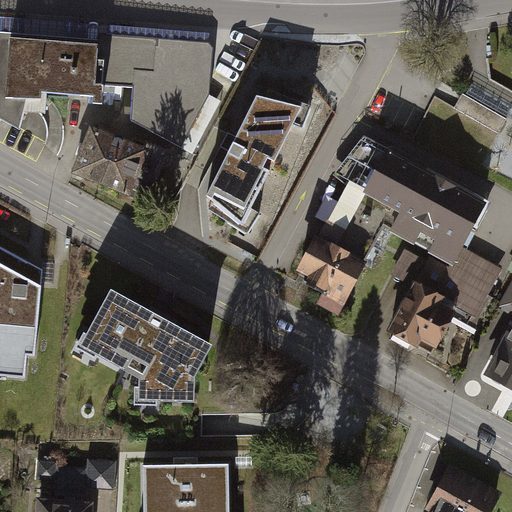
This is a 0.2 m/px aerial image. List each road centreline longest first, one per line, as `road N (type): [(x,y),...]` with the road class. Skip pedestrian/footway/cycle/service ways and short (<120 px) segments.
road 1 (residential): [(35,0),(321,23),(399,18)]
road 2 (residential): [(247,299),(399,18)]
road 3 (tertiary): [(247,299),(0,165)]
road 4 (tertiary): [(436,404),(247,299)]
